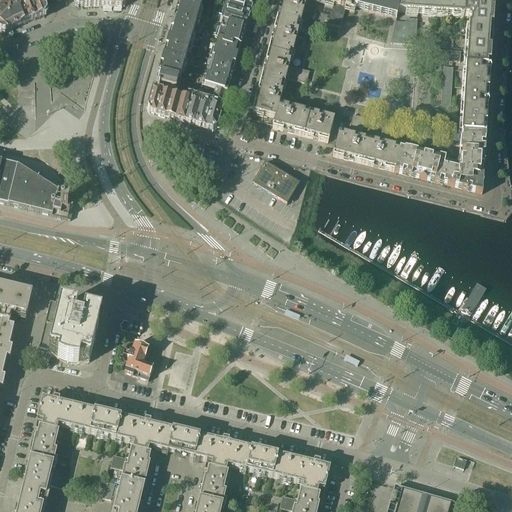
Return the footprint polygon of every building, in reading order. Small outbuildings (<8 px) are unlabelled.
[(36,20),(28,0),(22,0),(19,1),(20,3),(21,6),(22,10),(28,23),(36,20)] [(43,0),(28,0),(36,20),(44,18),(46,14),(43,0)] [(83,0),(73,0),(75,8),(78,10),(83,10),(83,0)] [(91,9),(91,0),(83,0),(83,10),(91,9)] [(100,9),(100,0),(91,0),(91,9),(100,9)] [(124,7),(126,0),(100,0),(100,9),(111,9),(121,9),(124,7)] [(202,1),(200,0),(178,0),(177,3),(202,10),(203,7),(201,6),(202,1)] [(252,5),(234,0),(229,0),(227,7),(249,13),(252,5)] [(299,28),(305,0),(280,0),(280,2),(283,2),(280,13),(278,12),(275,22),(299,28)] [(325,0),(325,3),(332,5),(327,25),(340,28),(345,8),(354,11),(355,9),(356,10),(356,9),(357,0),(325,0)] [(381,16),(385,0),(357,0),(356,9),(356,10),(360,11),(381,16)] [(400,0),(385,0),(381,16),(395,20),(397,14),(397,13),(400,0)] [(433,0),(400,0),(397,13),(432,16),(433,0)] [(469,0),(433,0),(432,16),(459,18),(460,19),(462,19),(463,18),(468,18),(469,0)] [(493,0),(469,0),(468,18),(470,17),(472,18),(470,20),(469,25),(468,26),(467,36),(491,37),(493,0)] [(3,2),(0,4),(0,18),(10,9),(3,2)] [(202,10),(177,3),(175,12),(197,19),(199,13),(201,13),(202,10)] [(249,13),(227,7),(225,15),(247,22),(249,13)] [(10,9),(0,18),(0,34),(0,35),(4,35),(12,31),(17,28),(28,23),(22,10),(13,12),(10,9)] [(196,24),(197,19),(175,12),(170,29),(192,36),(194,30),(196,31),(198,25),(196,24)] [(247,22),(225,15),(222,24),(244,30),(247,22)] [(416,21),(405,20),(405,23),(395,23),(389,45),(415,46),(416,21)] [(299,28),(275,22),(273,32),(275,33),(272,43),(270,42),(268,52),(291,58),(299,28)] [(244,30),(222,24),(219,33),(242,39),(244,30)] [(191,49),(192,45),(193,43),(190,42),(192,36),(170,29),(162,57),(186,64),(187,60),(185,60),(189,48),(191,49)] [(242,39),(219,33),(216,42),(239,48),(242,39)] [(202,34),(195,60),(199,61),(203,47),(206,48),(209,36),(202,34)] [(491,37),(467,36),(465,66),(465,67),(489,68),(491,37)] [(239,48),(216,42),(211,60),(234,67),(239,48)] [(460,53),(434,51),(433,61),(459,63),(460,53)] [(291,58),(268,52),(265,63),(267,63),(264,74),(262,73),(259,83),(283,89),(285,80),(305,85),(309,73),(288,68),(291,58)] [(180,78),(183,67),(185,67),(186,64),(162,57),(157,75),(181,82),(182,79),(180,78)] [(234,67),(211,60),(203,88),(215,92),(226,95),(229,85),(234,67)] [(489,68),(465,67),(462,102),(487,103),(489,68)] [(443,69),(439,128),(448,129),(452,69),(451,69),(443,69)] [(180,85),(181,82),(157,75),(154,84),(165,87),(176,90),(177,84),(180,85)] [(283,89),(259,83),(257,93),(259,93),(257,104),(254,103),(251,114),(274,120),(275,120),(278,106),(283,89)] [(154,84),(146,111),(148,114),(156,117),(163,95),(165,87),(154,84)] [(196,96),(208,99),(210,93),(197,90),(196,96)] [(223,107),(226,95),(215,92),(212,103),(223,107)] [(174,122),(181,100),(163,95),(156,117),(174,122)] [(184,125),(191,98),(187,96),(185,101),(181,100),(174,122),(184,125)] [(194,127),(201,103),(195,101),(196,99),(191,98),(184,125),(194,127)] [(204,130),(212,103),(207,102),(207,105),(201,103),(194,127),(204,130)] [(487,103),(462,102),(461,135),(485,136),(487,103)] [(216,131),(223,107),(212,103),(204,130),(212,133),(216,131)] [(304,113),(278,106),(275,120),(274,120),(271,129),(282,132),(283,128),(288,129),(287,131),(293,132),(292,135),(298,136),(304,113)] [(327,144),(333,121),(304,113),(298,136),(312,140),(313,136),(318,137),(317,141),(327,144)] [(348,132),(339,130),(332,158),(342,160),(343,158),(353,160),(353,163),(363,166),(369,142),(359,140),(365,119),(352,116),(348,132)] [(382,124),(380,132),(377,144),(369,142),(363,166),(372,168),(373,165),(383,168),(383,171),(393,173),(399,150),(390,147),(395,127),(382,124)] [(485,136),(461,135),(460,143),(459,143),(459,144),(447,143),(447,147),(459,148),(458,163),(483,165),(483,158),(480,158),(480,154),(481,154),(481,148),(480,148),(480,145),(484,145),(485,136)] [(421,180),(427,156),(420,154),(422,143),(418,142),(415,153),(411,152),(414,141),(410,140),(407,151),(399,149),(399,150),(393,173),(401,175),(402,172),(406,172),(405,176),(410,177),(411,174),(415,175),(414,178),(421,180)] [(438,147),(435,158),(427,156),(421,180),(429,182),(430,179),(433,179),(433,183),(438,184),(439,181),(443,182),(442,185),(449,187),(451,179),(456,180),(458,163),(448,161),(450,150),(446,149),(444,160),(440,159),(442,148),(438,147)] [(16,168),(1,164),(0,163),(0,205),(7,207),(16,168)] [(483,165),(458,163),(456,180),(451,179),(449,187),(466,191),(467,188),(471,189),(470,192),(481,195),(482,182),(478,182),(479,173),(482,174),(483,165)] [(251,185),(286,206),(287,204),(286,203),(296,187),(297,187),(299,185),(264,164),(262,167),(263,167),(253,184),(252,183),(251,185)] [(16,168),(7,207),(69,222),(72,211),(61,197),(57,197),(58,195),(57,195),(57,194),(33,178),(16,168)] [(479,299),(487,285),(476,278),(455,314),(467,321),(479,299)] [(31,296),(21,293),(0,288),(0,311),(11,314),(10,317),(18,319),(18,321),(24,322),(31,296)] [(76,310),(60,306),(49,303),(44,322),(45,322),(38,349),(48,352),(48,354),(50,356),(52,357),(54,358),(57,360),(56,360),(60,361),(61,362),(62,363),(65,363),(71,365),(73,365),(78,365),(80,365),(85,364),(88,363),(89,362),(100,316),(83,312),(76,310)] [(11,314),(0,311),(0,336),(10,340),(13,328),(8,327),(10,317),(11,314)] [(132,323),(131,326),(130,326),(129,327),(128,328),(128,329),(129,329),(129,330),(130,330),(129,333),(139,336),(140,333),(141,333),(141,332),(142,332),(142,331),(142,330),(142,329),(141,329),(142,326),(132,323)] [(10,340),(0,336),(0,368),(3,369),(6,359),(9,360),(11,352),(10,352),(10,353),(7,353),(8,348),(10,340)] [(130,363),(126,376),(150,385),(155,371),(148,369),(150,366),(146,364),(147,362),(150,361),(151,356),(150,354),(150,352),(136,347),(133,357),(131,356),(128,363),(130,363)] [(329,470),(211,442),(185,435),(41,401),(35,428),(38,429),(41,429),(42,424),(57,428),(56,433),(62,434),(63,429),(127,445),(126,450),(132,451),(133,446),(148,450),(147,455),(150,455),(149,456),(153,457),(154,451),(180,457),(205,463),(204,469),(207,470),(207,469),(210,470),(211,465),(226,469),(225,474),(231,475),(232,470),(296,486),(295,491),(301,492),(302,487),(317,491),(316,496),(319,496),(319,497),(322,498),(329,470)] [(71,447),(59,445),(62,434),(56,433),(57,428),(42,424),(41,429),(38,429),(35,442),(32,441),(30,447),(32,447),(29,460),(52,466),(55,456),(68,459),(71,447)] [(147,464),(149,456),(150,455),(147,455),(148,450),(133,446),(132,451),(126,450),(124,460),(112,457),(109,469),(122,473),(120,482),(143,487),(147,475),(148,475),(150,469),(146,469),(147,464)] [(453,468),(463,471),(465,462),(456,459),(453,468)] [(55,476),(50,475),(52,466),(29,460),(27,468),(29,468),(28,473),(24,472),(23,478),(26,479),(25,484),(23,483),(20,497),(41,501),(42,497),(45,497),(47,488),(52,489),(62,491),(66,475),(56,473),(55,476)] [(240,488),(228,486),(231,475),(225,474),(226,469),(211,465),(210,470),(207,469),(207,470),(204,483),(201,482),(200,487),(201,488),(198,501),(222,506),(224,497),(237,500),(240,488)] [(141,496),(143,487),(120,482),(118,491),(113,490),(114,487),(104,484),(100,500),(110,503),(115,504),(112,511),(137,511),(138,511),(136,510),(137,506),(141,506),(142,501),(139,500),(140,495),(141,496)] [(317,505),(319,497),(319,496),(316,496),(317,491),(302,487),(301,492),(295,491),(293,501),(281,499),(278,511),(283,511),(318,511),(319,510),(315,510),(317,505)] [(447,511),(450,505),(401,491),(397,505),(390,503),(387,511),(447,511)] [(41,511),(42,507),(39,506),(41,501),(20,497),(17,510),(19,510),(18,511),(41,511)] [(220,511),(222,506),(198,501),(196,509),(198,509),(197,511),(220,511)]
